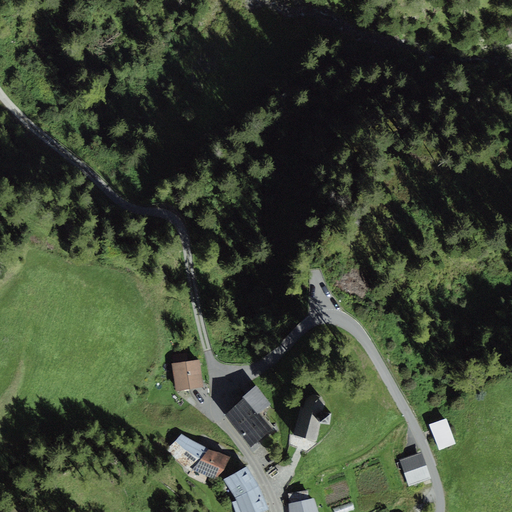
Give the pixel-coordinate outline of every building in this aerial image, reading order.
[(196,364),(175,366),(178,391),(199,388),(196,364)] [(250,398),(226,415),(249,449),(273,432),(250,398)] [(327,413),(324,413),(326,406),(325,400),(317,398),(312,401),(310,408),(306,407),(297,438),(318,444),(324,424),(327,414),(327,413)] [(339,418),(327,414),(324,424),(336,428),(339,418)] [(447,422),(432,428),(441,452),(456,447),(447,422)] [(167,452),(190,474),(201,462),(208,451),(181,436),(167,452)] [(423,456),(400,463),(408,488),(431,481),(423,456)] [(249,470),(228,480),(242,511),(260,511),(268,508),(249,470)] [(318,511),(316,501),(289,506),(289,511),(318,511)]
